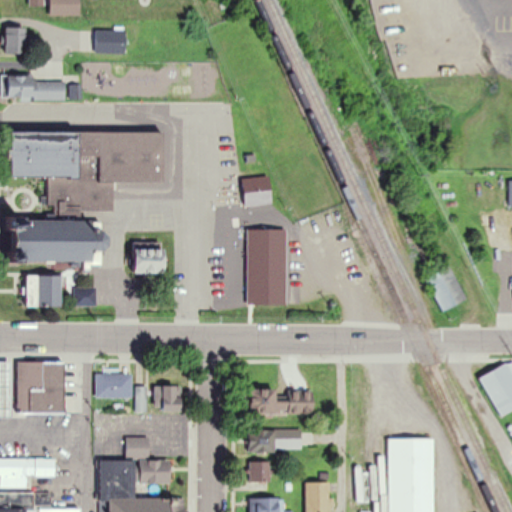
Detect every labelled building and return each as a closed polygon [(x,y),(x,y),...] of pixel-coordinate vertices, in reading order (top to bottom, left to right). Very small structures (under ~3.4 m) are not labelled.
[(79,0),(50,0),(50,15),(79,15),(79,0)] [(27,27),(5,27),(5,54),(27,54),(27,27)] [(96,52),(125,52),(125,29),(96,29),(96,52)] [(1,99),(65,99),(65,77),(1,77),(1,99)] [(11,134),(164,134),(164,181),(112,181),(112,210),(45,210),(45,181),(11,181),(11,134)] [(271,205),(271,178),(244,178),(244,205),(271,205)] [(15,221),(15,263),(101,263),(101,221),(15,221)] [(134,275),(165,275),(165,249),(134,249),(134,275)] [(443,312),(467,300),(450,263),(425,275),(443,312)] [(61,309),(61,276),(27,276),(27,309),(61,309)] [(96,306),(96,286),(74,286),(74,306),(96,306)] [(64,363),(18,363),(17,412),(63,412),(64,363)] [(511,363),(481,377),(499,417),(511,410),(511,363)] [(97,399),(132,399),(132,375),(97,375),(97,399)] [(181,413),(181,387),(161,387),(161,413),(181,413)] [(136,412),(145,412),(145,388),(136,388),(136,412)] [(313,391),(286,391),(286,398),(278,398),(278,390),(250,390),(250,414),(313,414),(313,391)] [(302,451),(302,430),(249,430),(249,451),(302,451)] [(146,438),(127,438),(127,455),(146,455),(146,438)] [(382,511),(427,511),(427,442),(382,442),(382,511)] [(0,487),(30,487),(30,477),(55,477),(56,458),(0,457),(0,487)] [(185,511),(185,496),(136,497),(135,459),(101,460),(101,499),(109,499),(109,511),(185,511)] [(171,460),(140,460),(140,483),(171,483),(171,460)] [(271,461),(248,461),(248,486),(271,486),(271,461)] [(330,511),(330,483),(306,483),(305,511),(330,511)] [(0,511),(79,511),(79,507),(50,507),(50,491),(0,491),(0,511)] [(250,497),(249,511),(279,511),(280,497),(250,497)]
